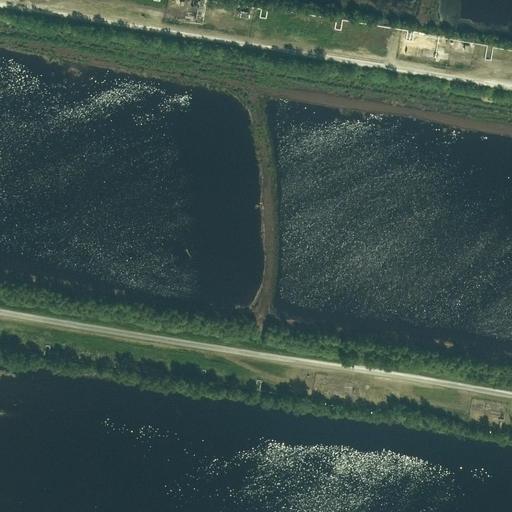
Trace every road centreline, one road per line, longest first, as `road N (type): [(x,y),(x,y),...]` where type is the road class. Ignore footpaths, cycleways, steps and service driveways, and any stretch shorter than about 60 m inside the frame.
road 1 (track): [(511,391),(0,309)]
road 2 (track): [(14,0),(511,80)]
